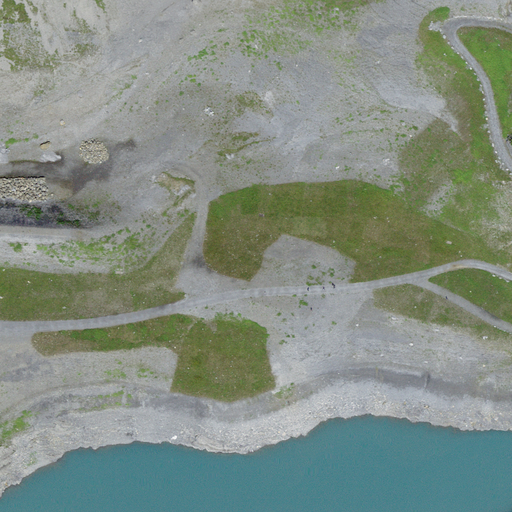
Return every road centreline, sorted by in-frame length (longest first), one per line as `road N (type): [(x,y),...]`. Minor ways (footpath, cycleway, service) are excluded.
road 1 (track): [(0,323),(91,323),(239,292),(417,278),(469,262),(511,276)]
road 2 (track): [(511,164),(484,78),(449,29),(460,20),(511,32)]
